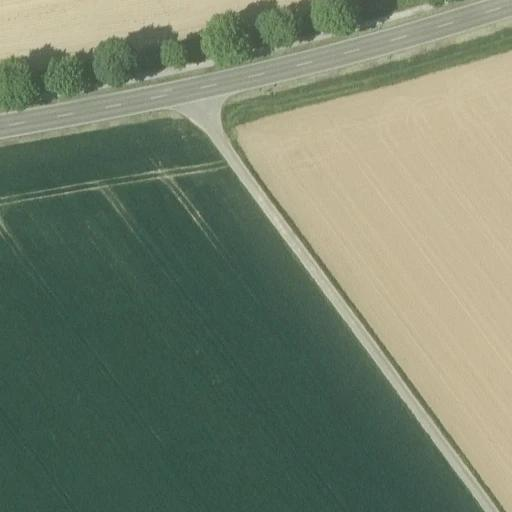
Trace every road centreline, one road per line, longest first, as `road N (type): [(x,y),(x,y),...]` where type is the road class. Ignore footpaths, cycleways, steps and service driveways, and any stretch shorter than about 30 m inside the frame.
road 1 (track): [(488,511),(172,70)]
road 2 (secondary): [(0,126),(395,47),(511,6)]
